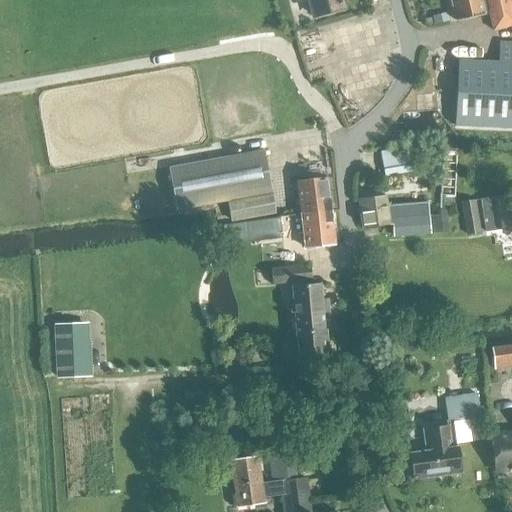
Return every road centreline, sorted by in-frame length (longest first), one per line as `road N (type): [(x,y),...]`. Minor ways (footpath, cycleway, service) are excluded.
road 1 (residential): [(377,511),(342,175),(345,155),(405,72),(396,0)]
road 2 (track): [(0,88),(268,43),(286,52),(355,142)]
